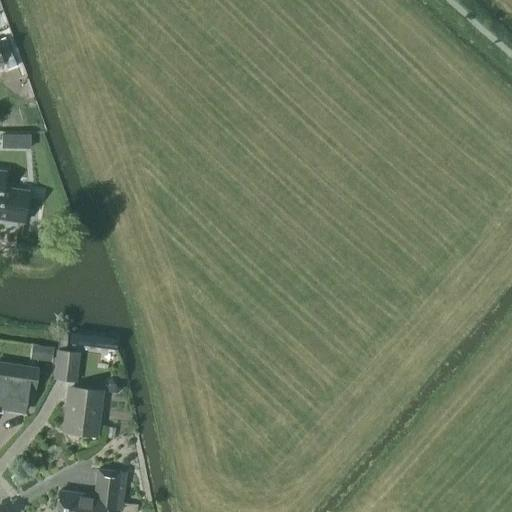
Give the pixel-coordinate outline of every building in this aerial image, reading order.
[(2,134),(2,146),(14,146),(14,134),(2,134)] [(0,219),(2,219),(1,224),(17,226),(17,221),(23,222),(28,191),(2,187),(4,171),(0,170),(0,219)] [(73,331),(72,340),(117,345),(118,335),(73,331)] [(53,350),(53,346),(35,344),(35,347),(33,359),(51,361),(53,350)] [(56,347),(53,376),(77,378),(80,350),(56,347)] [(0,412),(2,413),(2,408),(24,411),(27,388),(34,389),(37,369),(0,363),(0,412)] [(96,430),(101,391),(69,388),(65,426),(96,430)] [(121,510),(122,503),(125,472),(98,469),(94,495),(59,490),(55,511),(104,511),(105,508),(121,510)]
